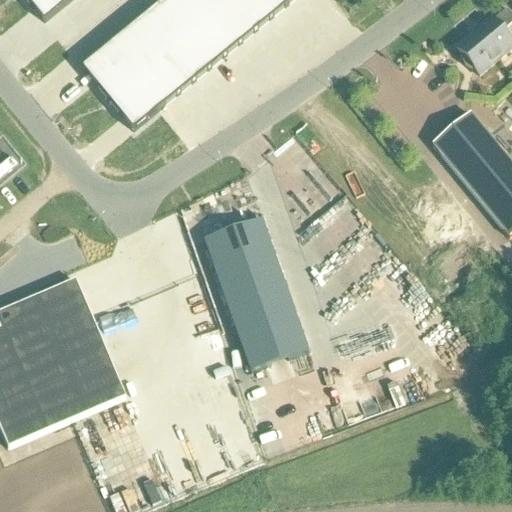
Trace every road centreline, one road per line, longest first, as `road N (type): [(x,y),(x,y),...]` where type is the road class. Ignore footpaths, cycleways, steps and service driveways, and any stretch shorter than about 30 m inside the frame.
road 1 (unclassified): [(77,171),(100,200),(134,205),(433,0)]
road 2 (unclassified): [(77,171),(0,76)]
